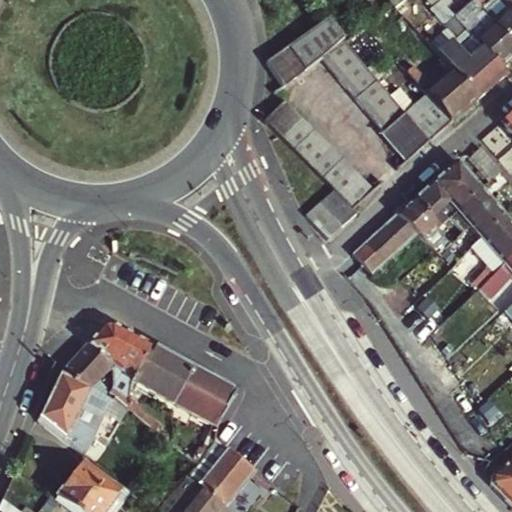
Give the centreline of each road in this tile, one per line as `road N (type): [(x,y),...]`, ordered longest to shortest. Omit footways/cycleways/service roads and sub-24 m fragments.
road 1 (primary): [(136,198),(189,221),(224,251),(343,440),(399,511)]
road 2 (primary): [(465,511),(382,410),(301,281)]
road 3 (residential): [(301,281),(511,92)]
road 4 (primary): [(301,281),(247,171),(237,93)]
road 5 (secondary): [(1,163),(20,245),(24,330)]
road 6 (secondary): [(24,330),(57,240),(75,216),(101,203)]
road 7 (primary): [(136,198),(205,156),(237,93)]
